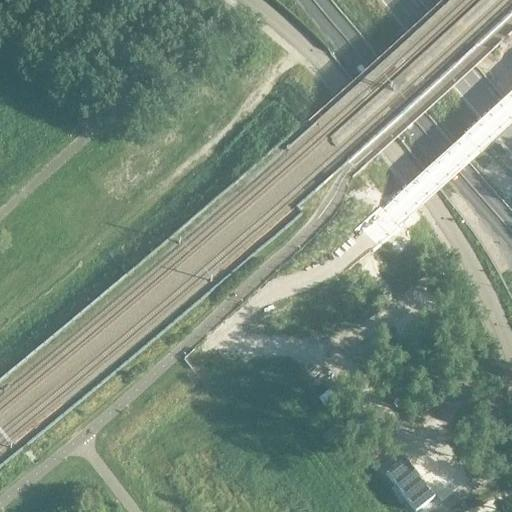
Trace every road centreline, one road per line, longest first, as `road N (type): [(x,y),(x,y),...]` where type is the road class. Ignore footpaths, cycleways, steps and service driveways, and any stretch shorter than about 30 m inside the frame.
road 1 (unclassified): [(511,372),(461,251),(409,175),(337,88),(230,0)]
road 2 (unknown): [(292,45),(118,223),(0,320)]
road 3 (trunk): [(315,0),(511,234)]
road 4 (trunk): [(511,133),(394,0)]
